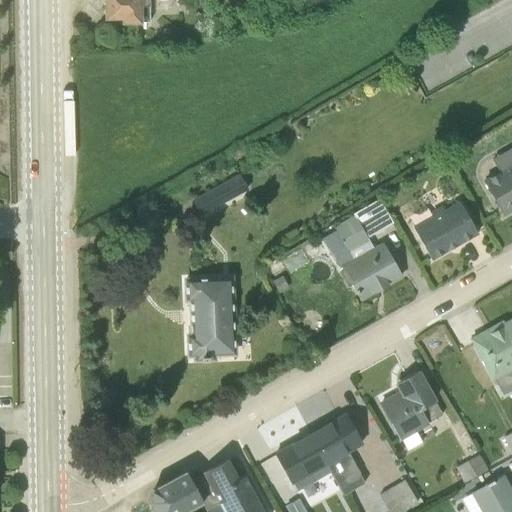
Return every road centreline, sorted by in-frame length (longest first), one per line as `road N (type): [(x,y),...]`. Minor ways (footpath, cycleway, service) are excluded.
road 1 (residential): [(46,509),(84,504),(511,257)]
road 2 (primary): [(46,509),(39,0)]
